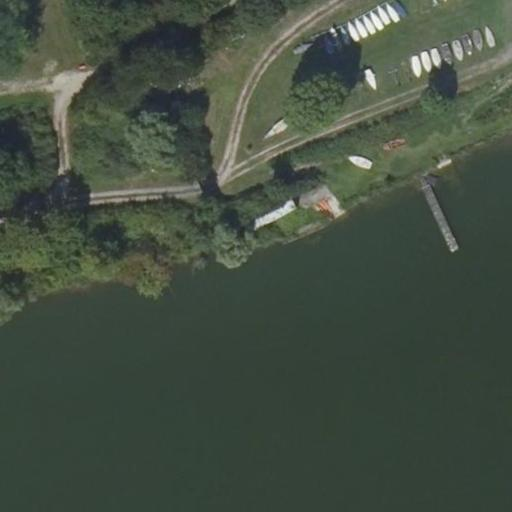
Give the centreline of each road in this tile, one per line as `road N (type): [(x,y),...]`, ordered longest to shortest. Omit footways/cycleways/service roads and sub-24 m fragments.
road 1 (track): [(69,201),(202,192),(222,181),(240,110),(268,53),(344,0)]
road 2 (track): [(222,181),(259,158),(511,55)]
